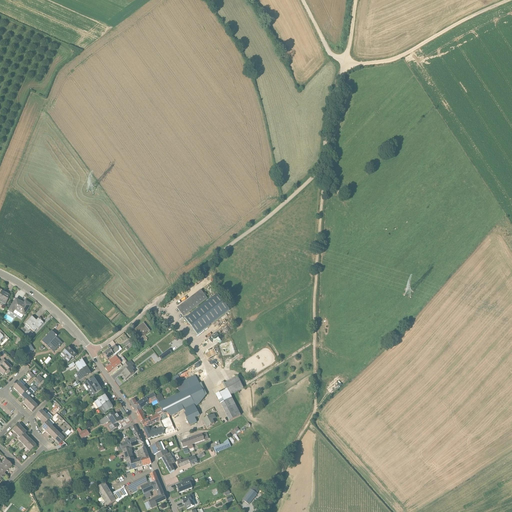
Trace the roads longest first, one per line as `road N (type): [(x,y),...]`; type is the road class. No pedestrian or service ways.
road 1 (track): [(323,165),(314,408),(263,511)]
road 2 (track): [(156,304),(323,165)]
road 3 (residential): [(175,511),(135,419),(92,351)]
road 4 (track): [(507,0),(397,58),(344,61)]
road 5 (residential): [(92,351),(48,304),(0,272)]
